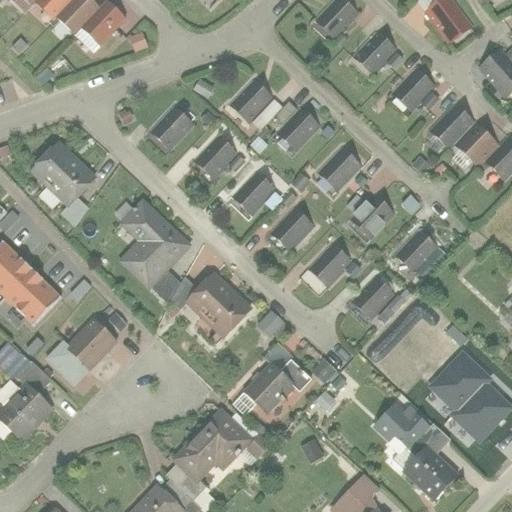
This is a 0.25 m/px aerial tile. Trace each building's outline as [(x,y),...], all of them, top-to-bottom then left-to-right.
[(44,7),(49,0),(24,0),(37,12),(44,7)] [(69,19),(85,1),(84,0),(50,0),(44,7),(61,24),(69,19)] [(90,38),(111,13),(96,0),(85,0),(85,1),(69,19),(90,38)] [(321,31),(345,7),(337,0),(319,0),(305,14),(321,31)] [(458,24),(441,0),(422,0),(410,8),(432,41),(458,24)] [(384,45),(364,26),(339,51),(359,71),(384,45)] [(511,78),(511,77),(486,47),(464,65),(491,96),(511,78)] [(397,104),(422,78),(405,61),(380,87),(397,104)] [(259,90),(243,73),(217,98),(232,115),(259,90)] [(445,100),(443,98),(418,126),(437,143),(463,116),(445,100)] [(154,145),(180,119),(160,99),(134,125),(154,145)] [(306,120),(285,99),(258,126),(279,146),(306,120)] [(486,136),(465,116),(437,143),(459,165),(468,155),(486,136)] [(511,148),(511,145),(494,128),(486,136),(468,155),(488,174),(511,148)] [(197,174),(224,148),(208,131),(181,157),(197,174)] [(82,171),(43,134),(15,164),(54,201),(64,192),(82,171)] [(346,159),(325,140),(302,167),(323,185),(346,159)] [(233,207),(258,182),(239,164),(215,189),(233,207)] [(380,209),(360,190),(336,216),(356,234),(380,209)] [(181,239),(132,191),(106,217),(125,236),(107,254),(136,283),(154,265),(181,239)] [(56,216),(72,201),(64,192),(54,201),(48,207),(56,216)] [(274,245),(299,218),(280,202),(255,228),(274,245)] [(421,241),(399,223),(377,248),(399,267),(421,241)] [(313,281),(335,256),(314,238),(292,263),(313,281)] [(0,282),(18,264),(3,250),(0,253),(0,282)] [(204,331),(236,300),(200,262),(168,293),(204,331)] [(33,278),(18,264),(0,282),(0,300),(6,306),(33,278)] [(136,283),(155,297),(164,275),(154,265),(136,283)] [(382,287),(361,267),(336,293),(357,313),(382,287)] [(48,292),(33,278),(6,306),(21,320),(48,292)] [(374,303),(403,328),(423,304),(395,280),(374,303)] [(270,317),(255,306),(244,321),(258,332),(270,317)] [(77,363),(102,335),(81,314),(53,343),(77,363)] [(46,338),(32,355),(63,380),(77,363),(53,343),(46,338)] [(485,430),(507,406),(483,384),(494,372),(459,340),(426,377),(485,430)] [(39,376),(14,353),(0,367),(12,380),(24,391),(39,376)] [(323,368),(308,355),(298,367),(313,380),(323,368)] [(254,358),(227,390),(252,411),(279,379),(254,358)] [(0,427),(7,434),(37,405),(12,380),(9,377),(0,386),(0,427)] [(422,447),(434,434),(386,390),(362,417),(396,447),(408,434),(414,440),(422,447)] [(237,434),(204,406),(162,454),(185,475),(204,454),(213,462),(237,434)] [(422,447),(414,440),(387,468),(416,496),(444,469),(422,447)] [(364,484),(350,470),(314,505),(320,511),(356,511),(364,505),(354,494),(364,484)] [(143,475),(109,511),(159,511),(170,500),(143,475)] [(51,511),(38,500),(26,511),(51,511)]
